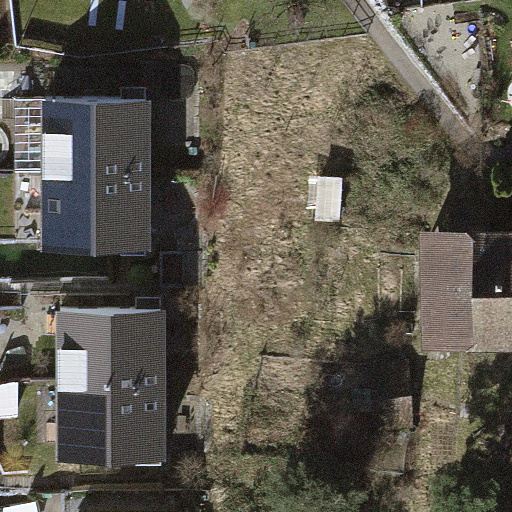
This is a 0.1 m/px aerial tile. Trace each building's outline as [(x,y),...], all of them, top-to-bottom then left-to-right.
[(158,106),(49,106),(49,183),(159,183),(158,106)] [(159,183),(49,183),(49,256),(159,255),(159,183)] [(511,335),(511,234),(432,233),(431,334),(511,335)] [(173,316),(65,316),(65,395),(174,394),(173,316)] [(420,377),(379,374),(374,446),(414,450),(420,377)] [(174,394),(65,395),(66,467),(174,466),(174,394)]
